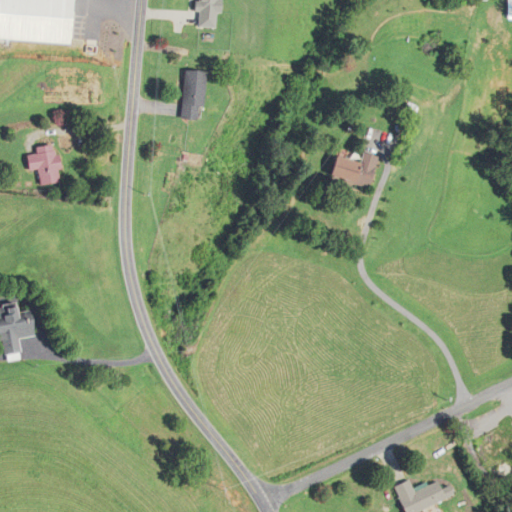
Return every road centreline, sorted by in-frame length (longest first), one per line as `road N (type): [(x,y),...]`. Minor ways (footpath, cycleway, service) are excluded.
road 1 (tertiary): [(266,511),(183,403),(138,310),(127,188),(142,0)]
road 2 (residential): [(263,506),(511,382)]
